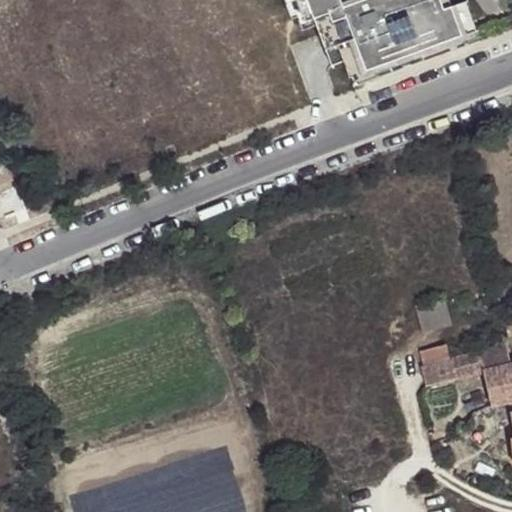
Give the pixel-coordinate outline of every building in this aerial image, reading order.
[(348,61),(354,77),(468,35),(481,30),(469,0),(457,5),(455,0),(362,0),(361,0),(301,0),(309,21),(316,18),(334,66),(348,61)] [(468,35),(354,77),(357,85),(471,43),(468,35)] [(511,282),(497,286),(501,301),(511,297),(511,282)] [(444,299),(415,307),(423,336),(452,329),(444,299)] [(491,406),(510,401),(511,400),(511,365),(508,368),(503,347),(479,353),(483,371),(487,391),(491,406)] [(483,371),(479,353),(422,367),(426,385),(483,371)] [(440,417),(491,406),(487,391),(437,402),(440,417)] [(0,493),(1,498),(22,492),(6,436),(0,420),(0,493)] [(482,451),(482,448),(477,428),(464,430),(465,437),(456,440),(459,454),(476,453),(482,451)] [(476,453),(478,462),(491,460),(489,447),(482,448),(482,451),(476,453)] [(494,495),(474,488),(470,498),(491,506),(494,495)]
